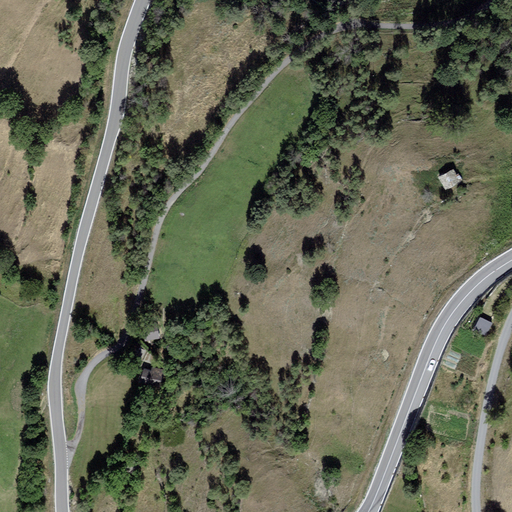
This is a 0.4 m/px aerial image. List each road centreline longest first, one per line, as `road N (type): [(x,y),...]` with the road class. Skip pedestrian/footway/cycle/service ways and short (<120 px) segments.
road 1 (unclassified): [(60,467),(79,441),(87,377),(127,340),(161,219),(256,94),(298,52),(344,27),(457,25),(498,0)]
road 2 (tertiary): [(143,0),(58,363),(60,467)]
road 3 (tertiary): [(370,511),(435,344),(457,308),(511,260)]
road 4 (unclassified): [(478,511),(484,429),(511,320)]
